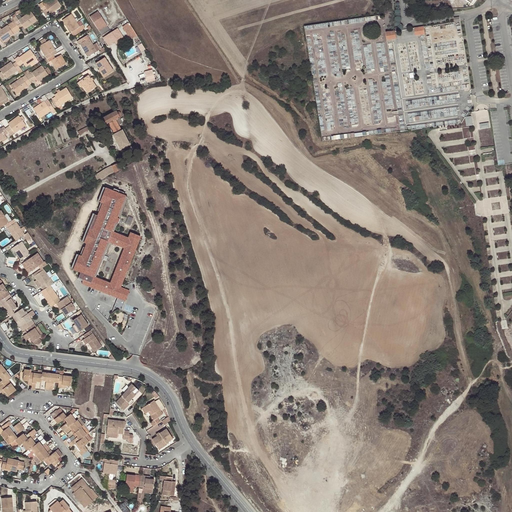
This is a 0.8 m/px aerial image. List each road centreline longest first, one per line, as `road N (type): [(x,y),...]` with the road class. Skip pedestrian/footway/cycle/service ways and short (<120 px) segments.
road 1 (residential): [(0,337),(23,354),(135,366),(159,380),(190,440)]
road 2 (residential): [(0,55),(53,24),(83,66),(0,114)]
road 3 (residential): [(10,408),(38,417),(73,462),(39,490),(0,482)]
